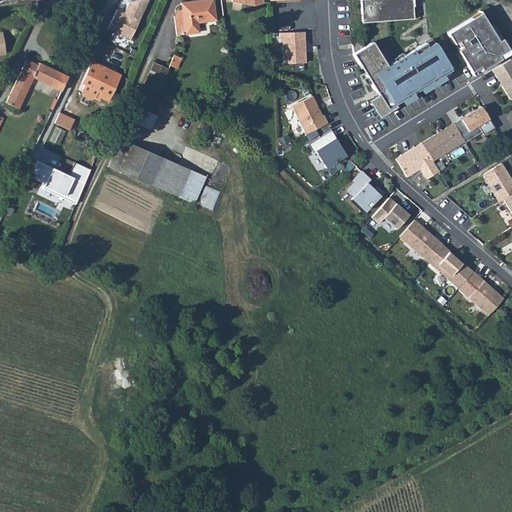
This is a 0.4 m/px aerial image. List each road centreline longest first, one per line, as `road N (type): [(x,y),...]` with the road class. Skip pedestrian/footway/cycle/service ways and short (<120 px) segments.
road 1 (residential): [(369,152),(511,279)]
road 2 (residential): [(321,0),(328,73),(369,152)]
road 3 (residential): [(472,89),(369,152)]
